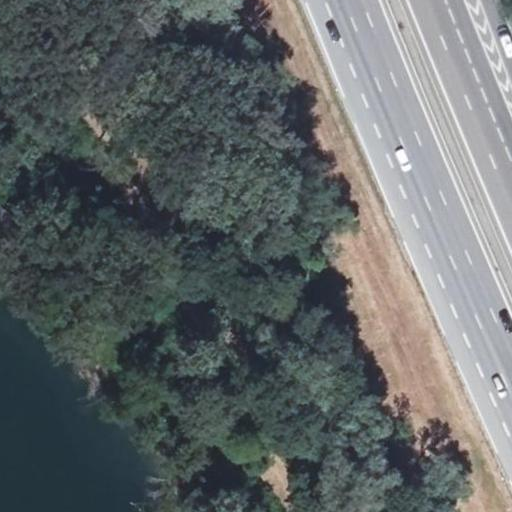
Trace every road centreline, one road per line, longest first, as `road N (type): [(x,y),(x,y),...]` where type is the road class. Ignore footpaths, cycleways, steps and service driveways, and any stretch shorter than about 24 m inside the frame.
road 1 (track): [(479,511),(407,376),(258,0)]
road 2 (motorway): [(347,0),(511,385)]
road 3 (motorway): [(511,164),(442,0)]
